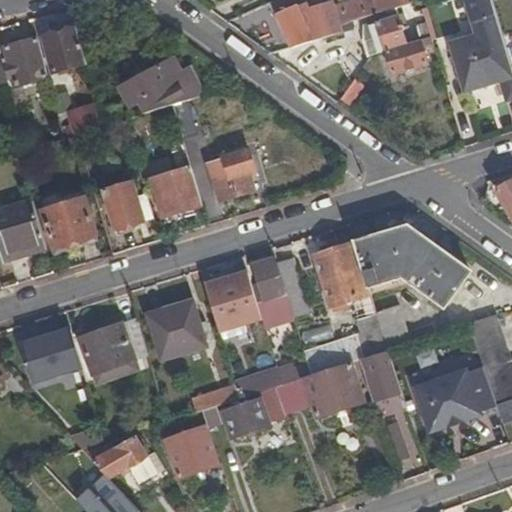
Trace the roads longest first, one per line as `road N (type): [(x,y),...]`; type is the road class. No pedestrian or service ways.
road 1 (residential): [(0,308),(408,183)]
road 2 (residential): [(163,0),(408,183)]
road 3 (residential): [(373,511),(511,463)]
road 4 (residential): [(408,183),(511,255)]
